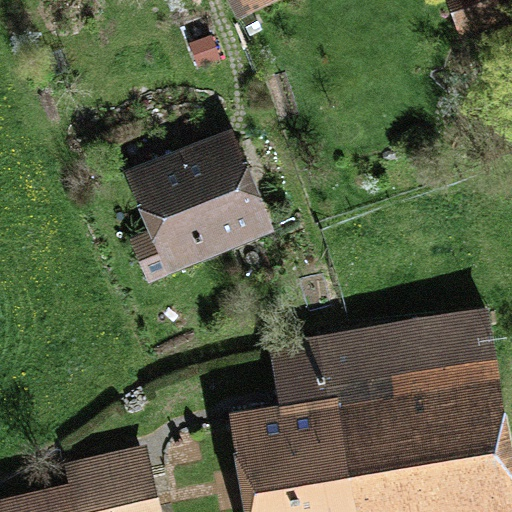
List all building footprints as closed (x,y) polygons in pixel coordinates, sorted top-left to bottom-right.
[(265,0),(229,0),(237,14),(265,0)] [(499,0),(445,0),(460,41),(508,24),(499,0)] [(197,63),(221,55),(213,32),(189,40),(197,63)] [(273,226),(230,122),(124,165),(149,226),(130,233),(148,277),(273,226)] [(278,395),(230,404),(248,511),(511,511),(511,437),(489,301),(269,338),(278,395)] [(0,492),(0,511),(163,511),(147,439),(64,458),(68,477),(0,492)]
